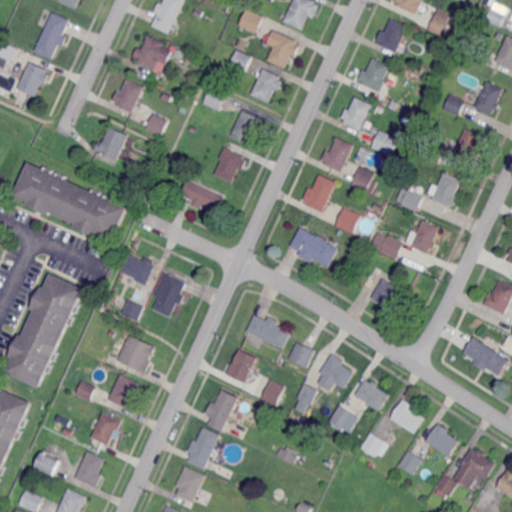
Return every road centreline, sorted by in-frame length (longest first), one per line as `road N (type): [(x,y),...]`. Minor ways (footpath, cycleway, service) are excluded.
road 1 (residential): [(360,0),(125,511)]
road 2 (residential): [(511,426),(319,301),(145,218)]
road 3 (residential): [(511,168),(417,365)]
road 4 (residential): [(125,0),(66,129)]
